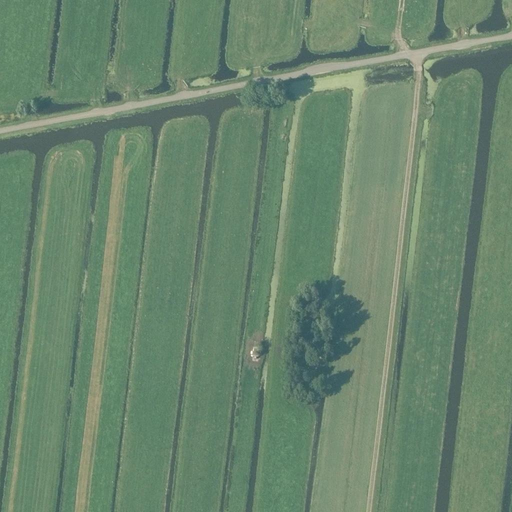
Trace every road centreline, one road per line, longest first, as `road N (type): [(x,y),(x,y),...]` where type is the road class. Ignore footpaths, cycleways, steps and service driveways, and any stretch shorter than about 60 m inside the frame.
road 1 (unclassified): [(0,131),(511,35)]
road 2 (track): [(409,174),(418,111),(456,113),(447,188)]
